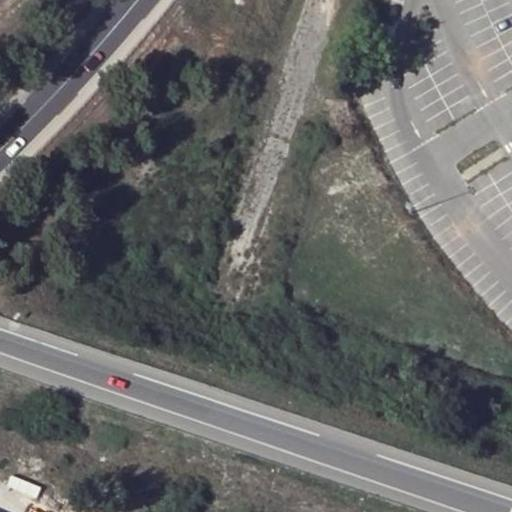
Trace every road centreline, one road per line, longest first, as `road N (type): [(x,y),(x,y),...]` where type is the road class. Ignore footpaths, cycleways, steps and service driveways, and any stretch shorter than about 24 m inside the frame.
road 1 (motorway): [(495,511),(0,343)]
road 2 (secondary): [(132,0),(0,148)]
